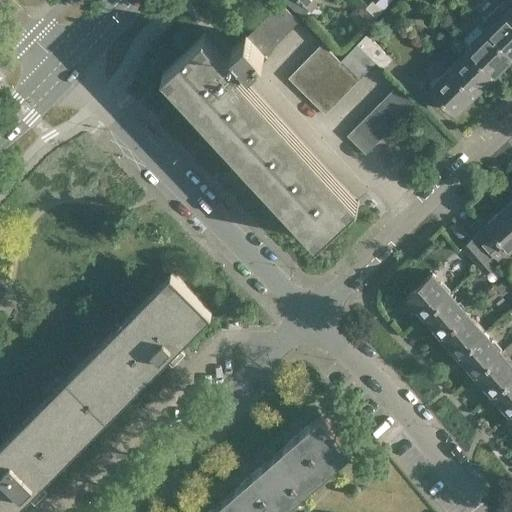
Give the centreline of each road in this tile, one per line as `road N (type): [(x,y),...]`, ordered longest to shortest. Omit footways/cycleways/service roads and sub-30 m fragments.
road 1 (residential): [(309,318),(58,62)]
road 2 (residential): [(309,318),(511,127)]
road 3 (residential): [(123,511),(309,318)]
road 4 (residential): [(485,511),(309,318)]
